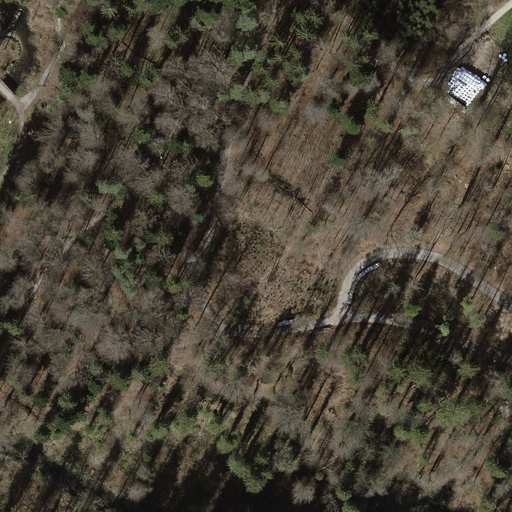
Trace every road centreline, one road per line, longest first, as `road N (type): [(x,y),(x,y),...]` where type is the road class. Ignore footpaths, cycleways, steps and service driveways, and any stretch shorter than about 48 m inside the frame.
road 1 (track): [(0,382),(90,445),(128,448),(272,424),(369,456),(432,445),(459,453),(501,496)]
road 2 (track): [(277,0),(248,64),(225,150),(200,284),(215,325)]
road 3 (track): [(215,325),(245,339),(274,339),(347,308)]
